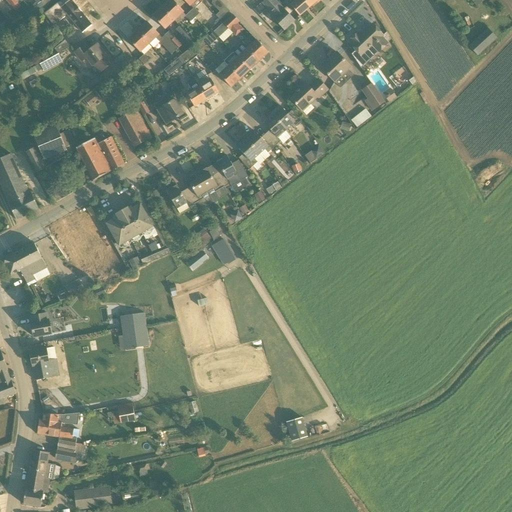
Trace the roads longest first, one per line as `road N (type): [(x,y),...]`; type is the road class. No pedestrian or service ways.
road 1 (unclassified): [(0,246),(177,146),(286,57)]
road 2 (unclassified): [(10,511),(26,421),(9,338)]
